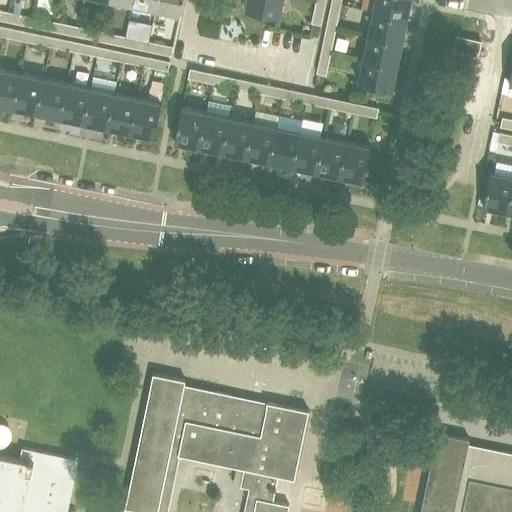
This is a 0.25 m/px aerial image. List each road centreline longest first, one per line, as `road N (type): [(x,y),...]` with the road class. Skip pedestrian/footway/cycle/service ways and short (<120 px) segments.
road 1 (unclassified): [(391,260),(0,191)]
road 2 (unclassified): [(0,219),(137,240),(391,260)]
road 3 (unclassified): [(511,281),(391,260)]
